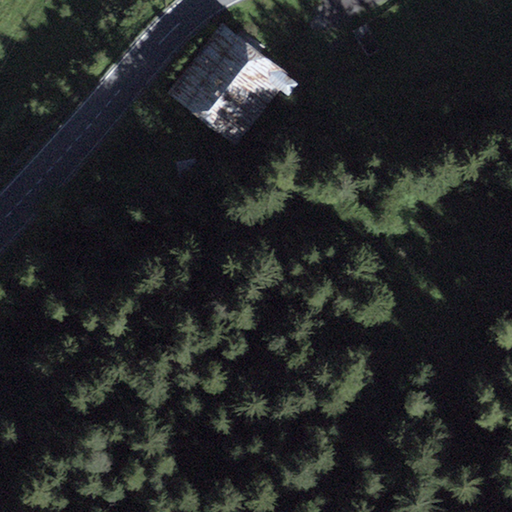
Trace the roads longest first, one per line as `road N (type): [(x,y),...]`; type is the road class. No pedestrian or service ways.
road 1 (track): [(511,337),(390,401),(296,479),(233,511)]
road 2 (primary): [(203,0),(0,214)]
